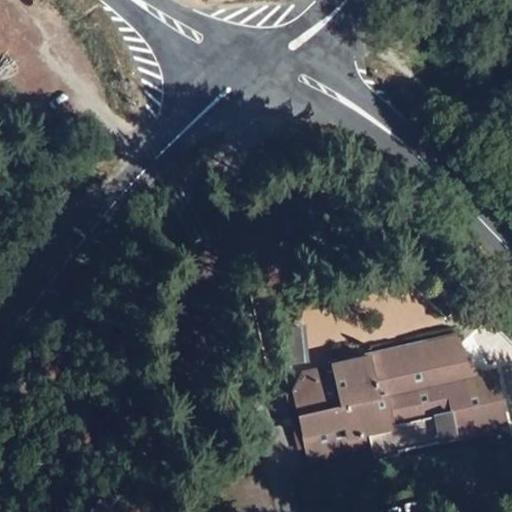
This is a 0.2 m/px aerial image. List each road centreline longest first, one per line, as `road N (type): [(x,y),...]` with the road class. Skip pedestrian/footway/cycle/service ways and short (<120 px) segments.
road 1 (tertiary): [(0,374),(94,246),(125,187),(257,72)]
road 2 (track): [(149,511),(126,386),(132,315),(175,186),(174,142)]
road 3 (tertiary): [(257,72),(416,159),(511,256)]
road 4 (track): [(257,72),(377,48),(511,144)]
road 5 (track): [(1,0),(152,162)]
road 6 (secondary): [(123,0),(257,72)]
